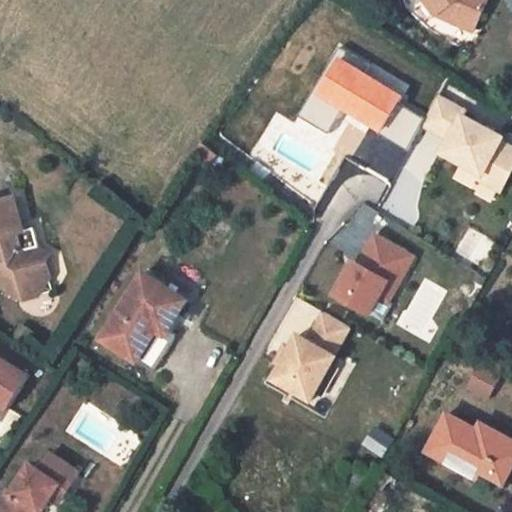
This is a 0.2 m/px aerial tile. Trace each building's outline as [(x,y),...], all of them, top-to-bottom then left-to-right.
[(492,40),(503,0),(438,0),(445,6),(440,11),(454,31),(492,40)] [(342,44),(299,115),(332,135),(347,111),(409,149),(427,119),(404,105),(415,87),(342,44)] [(472,110),(442,94),(424,127),(450,141),(442,155),(480,176),(478,181),(504,196),(511,181),(511,142),(509,141),(511,137),(469,114),(472,110)] [(248,140),(228,125),(224,129),(244,144),(248,140)] [(5,237),(5,260),(23,259),(27,262),(15,278),(42,300),(73,261),(65,255),(64,236),(55,236),(55,199),(14,200),(13,237),(5,237)] [(421,255),(376,228),(336,295),(381,322),(421,255)] [(150,272),(105,338),(156,371),(177,337),(169,332),(190,298),(150,272)] [(495,312),(477,302),(471,315),(489,325),(495,312)] [(355,328),(324,310),(310,334),(301,329),(272,379),(313,402),(355,328)] [(0,404),(7,409),(31,376),(0,356),(0,404)] [(507,377),(483,365),(471,387),(495,399),(507,377)] [(508,468),(511,460),(511,439),(481,423),(478,428),(449,413),(427,450),(468,473),(472,467),(484,474),(496,481),(505,465),(508,468)] [(396,435),(377,424),(365,445),(384,456),(396,435)] [(78,468),(45,446),(35,462),(27,457),(10,484),(6,482),(0,490),(0,511),(29,511),(37,501),(41,504),(57,479),(67,486),(78,468)] [(496,481),(505,485),(511,472),(511,469),(508,468),(505,465),(496,481)] [(360,467),(353,480),(364,485),(370,472),(360,467)] [(481,480),(484,474),(472,467),(468,473),(481,480)]
